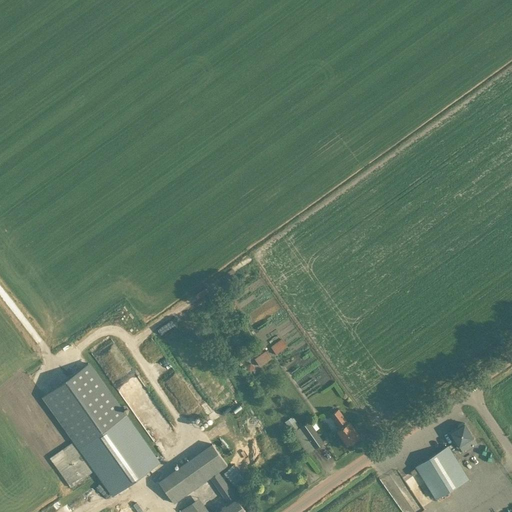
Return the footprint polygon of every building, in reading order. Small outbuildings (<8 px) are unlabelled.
[(287,346),(282,339),(271,347),(276,354),(287,346)] [(267,351),(255,360),(260,366),(272,358),(267,351)] [(42,396),(73,440),(79,448),(113,496),(122,489),(159,463),(161,462),(127,414),(90,362),(88,363),(43,395),(42,396)] [(246,366),(249,371),(254,367),(251,363),(246,366)] [(360,436),(354,428),(349,421),(348,422),(339,408),(332,413),(341,427),(337,430),(342,437),(348,445),(360,436)] [(324,442),(316,430),(319,428),(315,421),(311,423),(309,420),(299,427),(295,421),(289,425),(308,453),(324,442)] [(463,452),(477,444),(465,423),(464,423),(462,422),(458,424),(458,427),(450,432),(454,439),(453,440),(457,447),(459,445),(463,452)] [(70,487),(94,470),(73,441),(49,458),(70,487)] [(210,478),(227,502),(236,496),(218,471),(227,465),(212,444),(158,481),(174,503),(210,478)] [(468,478),(448,446),(416,466),(436,498),(468,478)] [(410,471),(413,476),(419,471),(416,467),(410,471)] [(246,511),(236,496),(227,502),(213,511),(246,511)] [(133,504),(138,511),(143,511),(137,502),(133,504)]
